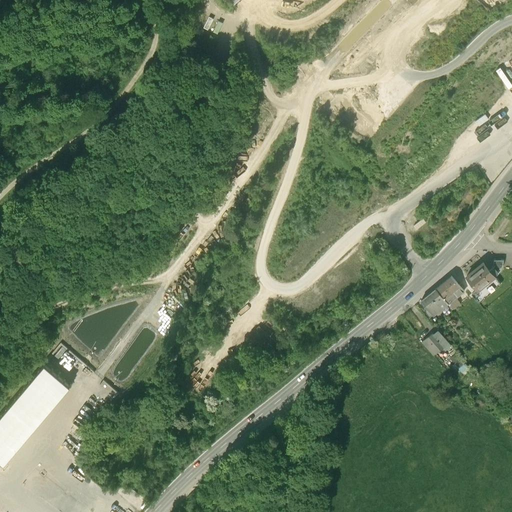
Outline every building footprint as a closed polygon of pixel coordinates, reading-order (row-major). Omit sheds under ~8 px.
[(416,231),(426,223),(418,214),(408,222),(416,231)] [(503,261),(494,261),(493,264),(493,266),(492,267),(490,269),(488,271),(494,278),(498,275),(501,271),(502,266),(503,261)] [(483,264),(466,278),(477,291),(478,292),(490,281),(494,278),(488,271),(483,264)] [(451,277),(436,290),(448,305),(453,311),(458,307),(460,305),(455,299),(463,293),(451,277)] [(490,281),(478,292),(477,291),(472,296),(478,304),(500,286),(496,280),(492,283),(490,281)] [(448,305),(436,290),(421,302),(425,307),(433,317),(448,305)] [(402,329),(396,333),(404,342),(409,338),(402,329)] [(440,332),(422,343),(432,359),(450,348),(440,332)] [(459,361),(455,356),(450,361),(459,371),(464,366),(460,361),(459,361)] [(69,389),(44,368),(0,421),(0,465),(3,468),(69,389)]
